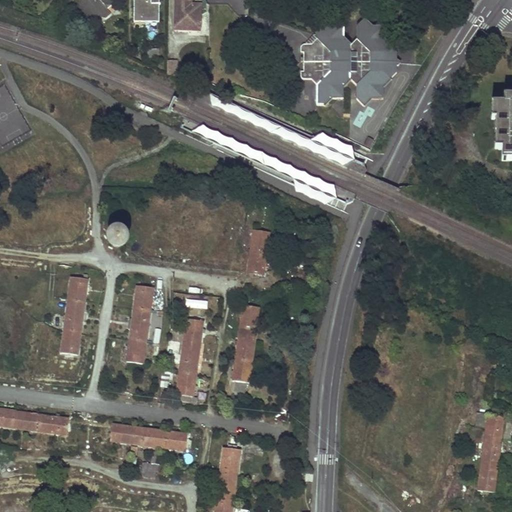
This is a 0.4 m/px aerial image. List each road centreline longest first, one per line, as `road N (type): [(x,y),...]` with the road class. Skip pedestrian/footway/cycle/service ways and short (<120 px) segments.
road 1 (tertiary): [(324,511),(330,383),(356,261),(449,65),(494,0)]
road 2 (residential): [(0,392),(277,430)]
